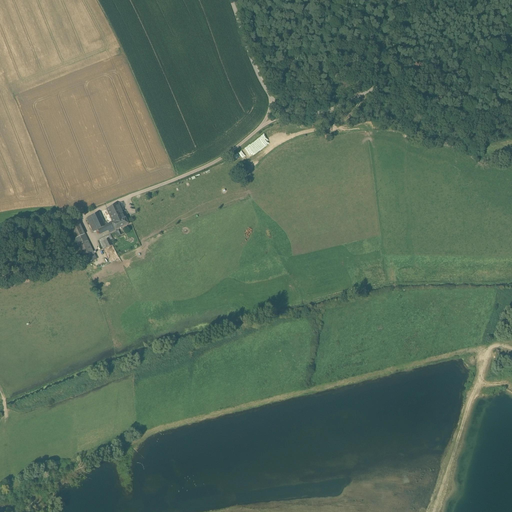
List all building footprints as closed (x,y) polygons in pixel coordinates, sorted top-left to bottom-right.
[(128,224),(119,204),(106,209),(112,223),(114,227),(116,230),(118,229),(128,224)] [(99,213),(90,217),(92,222),(91,222),(89,223),(93,232),(102,228),(105,226),(99,213)] [(85,234),(76,216),(67,220),(75,238),(76,239),(85,234)] [(105,226),(102,228),(104,232),(108,230),(114,227),(112,223),(105,226)] [(85,234),(76,239),(75,238),(78,245),(88,241),(85,234)] [(110,235),(99,240),(103,250),(112,245),(110,240),(112,239),(110,235)] [(88,241),(78,245),(87,264),(96,259),(88,241)]
